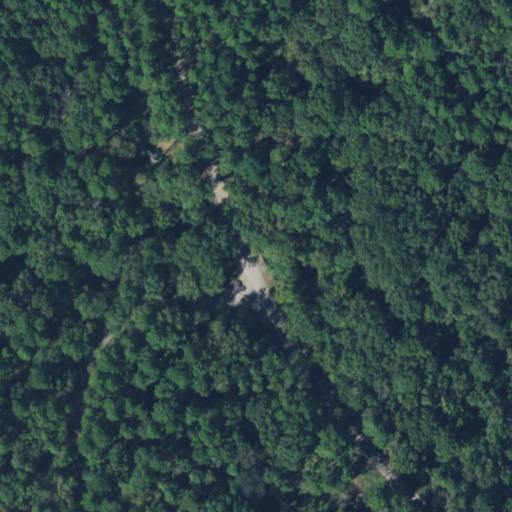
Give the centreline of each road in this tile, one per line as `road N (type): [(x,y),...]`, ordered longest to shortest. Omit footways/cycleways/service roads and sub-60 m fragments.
road 1 (residential): [(171,0),(201,138),(262,293),(302,369),(417,511)]
road 2 (residential): [(86,511),(84,393),(96,345),(142,308),(262,293)]
